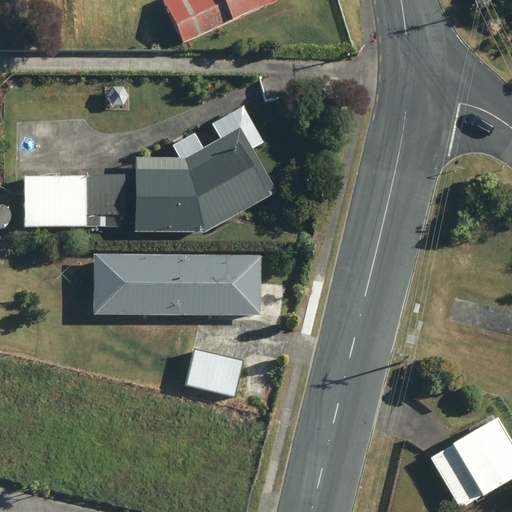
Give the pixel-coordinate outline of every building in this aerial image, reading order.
[(166,0),(161,2),(181,47),(275,4),(282,21),(294,15),(287,0),(166,0)] [(145,98),(158,98),(158,87),(145,87),(145,98)] [(185,163),(132,163),(132,237),(204,237),(274,196),(237,133),(185,163)] [(23,191),(17,191),(18,206),(23,206),(23,230),(98,229),(98,217),(83,218),(83,179),(23,180),(23,191)] [(92,260),(91,319),(258,319),(258,260),(92,260)] [(241,366),(191,354),(184,384),(234,396),(241,366)] [(401,367),(399,380),(405,381),(408,369),(401,367)] [(511,450),(495,422),(429,463),(459,511),(479,500),(480,501),(511,481),(511,450)]
